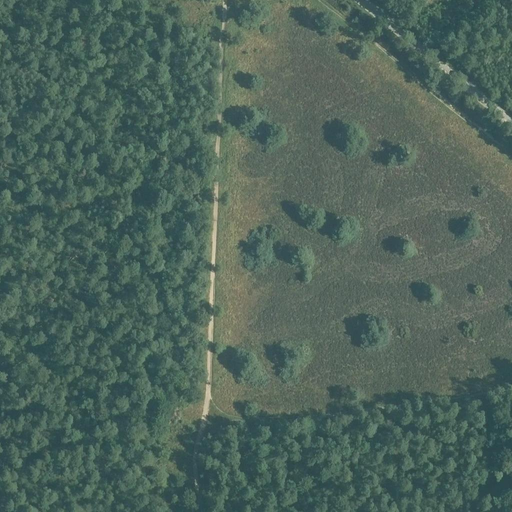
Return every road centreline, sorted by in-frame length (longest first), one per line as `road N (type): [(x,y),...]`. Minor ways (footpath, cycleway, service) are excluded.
road 1 (track): [(225,0),(197,451),(203,511)]
road 2 (track): [(511,389),(198,431)]
road 3 (track): [(323,0),(511,154)]
road 4 (unclassified): [(511,125),(359,0)]
road 5 (track): [(494,392),(490,422),(503,511)]
